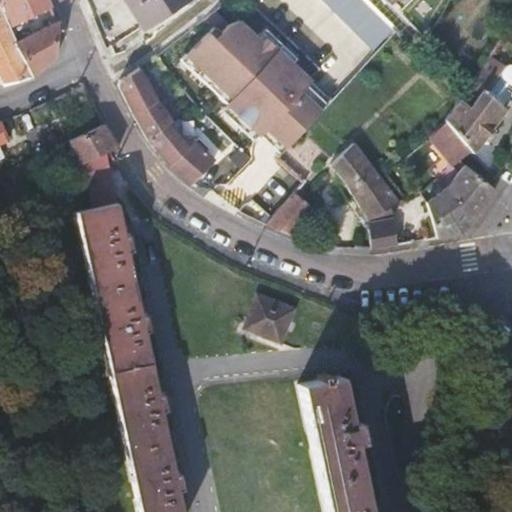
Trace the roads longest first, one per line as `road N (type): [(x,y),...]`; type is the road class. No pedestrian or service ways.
road 1 (unclassified): [(87,66),(149,176),(218,229),(312,269),(415,265)]
road 2 (unknown): [(218,229),(310,65),(314,44),(290,10)]
road 3 (unknown): [(100,94),(208,0)]
road 4 (residential): [(415,265),(488,309),(511,274)]
